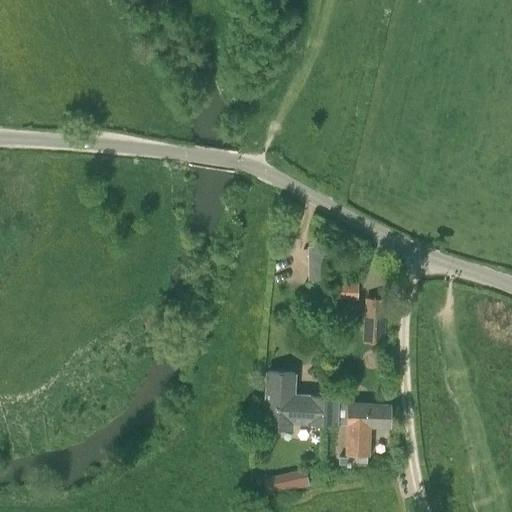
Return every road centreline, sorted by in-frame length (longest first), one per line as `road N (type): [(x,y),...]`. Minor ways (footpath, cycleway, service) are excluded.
road 1 (unclassified): [(511,286),(422,254),(245,163),(0,137)]
road 2 (track): [(422,254),(403,311),(402,344),(423,511)]
